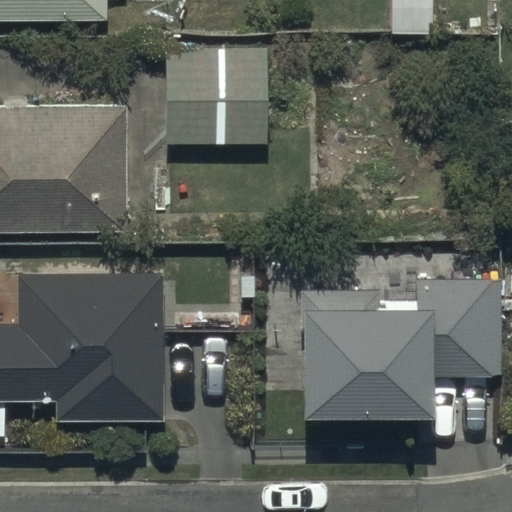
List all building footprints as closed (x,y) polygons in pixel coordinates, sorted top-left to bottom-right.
[(0,0),(0,14),(97,14),(96,0),(0,0)] [(428,0),(387,0),(388,29),(429,29),(428,0)] [(261,41),(160,43),(162,138),(263,136),(261,41)] [(118,102),(0,102),(0,228),(118,229),(118,102)] [(189,249),(190,329),(237,328),(236,248),(189,249)] [(167,269),(18,269),(18,324),(0,323),(0,397),(58,397),(58,421),(166,421),(167,269)] [(372,282),(293,283),(295,407),(424,406),(423,371),(496,370),(495,276),(402,277),(402,301),(372,301),(372,282)]
